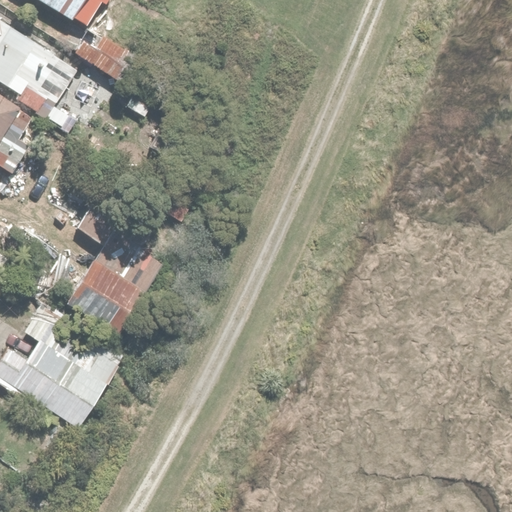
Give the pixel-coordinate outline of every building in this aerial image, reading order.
[(45,0),(85,23),(99,0),(45,0)] [(112,74),(132,40),(91,15),(70,49),(112,74)] [(56,55),(0,16),(0,82),(36,108),(47,92),(36,84),(56,55)] [(32,112),(0,91),(0,163),(9,170),(26,144),(16,138),(32,112)] [(98,241),(63,300),(115,332),(174,235),(94,187),(71,225),(98,241)] [(0,247),(0,276),(7,281),(20,262),(0,247)] [(0,314),(12,297),(0,288),(0,314)] [(22,353),(6,343),(0,351),(0,373),(76,422),(122,350),(39,298),(21,326),(34,335),(22,353)] [(20,392),(0,379),(0,400),(10,407),(20,392)]
